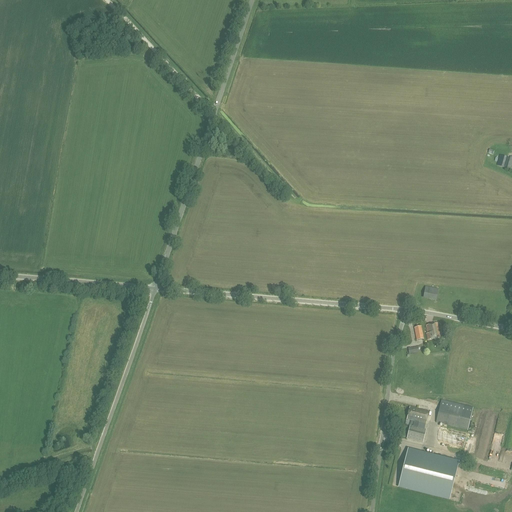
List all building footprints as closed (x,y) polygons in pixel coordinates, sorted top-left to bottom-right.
[(497,166),(506,168),(509,157),(500,155),(497,166)] [(424,297),(437,299),(438,289),(426,287),(424,297)] [(427,334),(428,340),(440,337),(439,331),(439,330),(438,323),(427,326),(428,334),(427,334)] [(414,328),(417,340),(424,339),(421,327),(414,328)] [(408,349),(410,357),(420,355),(418,347),(408,349)] [(436,423),(468,430),(473,408),(441,400),(436,423)] [(406,439),(423,443),(425,435),(426,430),(424,429),(418,428),(419,423),(425,424),(429,412),(410,407),(407,420),(414,422),(413,426),(410,426),(409,431),(406,439)] [(458,462),(408,450),(399,487),(449,500),(458,462)]
